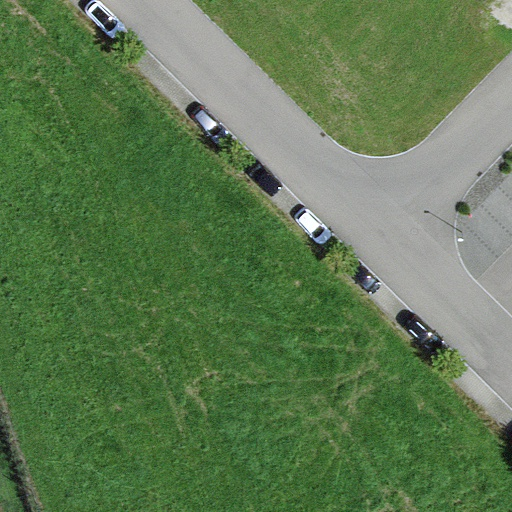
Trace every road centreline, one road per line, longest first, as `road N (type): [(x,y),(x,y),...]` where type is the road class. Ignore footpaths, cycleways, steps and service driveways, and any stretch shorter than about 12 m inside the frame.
road 1 (residential): [(391,238),(148,0)]
road 2 (residential): [(511,114),(391,238)]
road 3 (residential): [(511,356),(391,238)]
